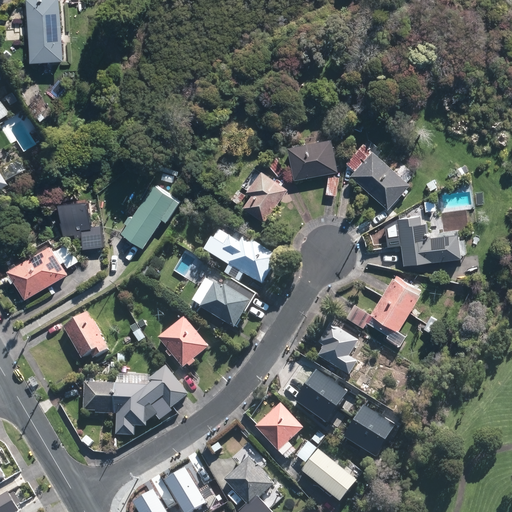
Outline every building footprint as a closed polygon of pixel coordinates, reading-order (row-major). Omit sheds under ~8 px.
[(67,58),(62,0),(27,0),(32,61),(67,58)] [(333,139),(289,148),(295,180),(339,172),(333,139)] [(373,151),(373,152),(364,144),(347,163),(356,171),(351,177),(389,209),(411,184),(373,151)] [(287,170),(277,158),(270,164),(279,176),(287,170)] [(289,189),(263,171),(248,192),(253,195),(244,208),(265,222),(289,189)] [(339,178),(329,176),(326,194),(336,196),(339,178)] [(181,202),(178,200),(178,199),(156,184),(123,234),(145,248),(164,219),(168,222),(181,202)] [(62,203),(64,229),(65,236),(76,235),(76,238),(83,237),(82,230),(92,229),(89,200),(62,203)] [(405,266),(463,258),(459,230),(430,234),(429,223),(422,223),(421,216),(399,219),(405,266)] [(83,230),(85,248),(104,246),(102,228),(83,230)] [(230,266),(225,273),(240,282),(245,274),(263,285),(280,256),(254,241),(252,243),(244,239),(241,244),(230,237),(225,245),(213,238),(206,251),(230,266)] [(69,243),(58,249),(69,268),(80,262),(69,243)] [(9,271),(26,299),(70,274),(53,246),(9,271)] [(407,336),(399,331),(421,295),(420,294),(422,290),(397,275),(395,279),(394,278),(372,315),(356,305),(348,318),(364,328),(368,322),(389,335),(387,337),(401,345),(407,336)] [(202,308),(237,329),(253,303),(258,294),(233,279),(228,288),(218,282),(202,308)] [(95,359),(111,350),(107,343),(107,344),(102,336),(104,335),(95,320),(94,321),(89,313),(65,327),(83,359),(92,354),(95,359)] [(186,318),(160,339),(184,368),(189,364),(190,367),(197,362),(195,360),(210,347),(186,318)] [(358,362),(350,357),(360,341),(332,324),(320,344),(326,347),(320,357),(350,375),(358,362)] [(116,434),(134,435),(135,425),(146,426),(146,421),(155,414),(159,419),(171,410),(170,408),(188,393),(165,365),(149,378),(151,381),(147,384),(84,381),(83,409),(95,410),(95,412),(117,413),(116,434)] [(293,406),(327,430),(348,399),(315,376),(293,406)] [(257,427),(279,451),(284,456),(293,447),(289,442),(304,428),(282,404),(257,427)] [(342,438),(375,461),(397,431),(363,408),(342,438)] [(320,444),(326,436),(319,431),(313,439),(320,444)] [(306,465),(318,449),(309,442),(297,458),(306,465)] [(302,471),(341,503),(359,482),(320,450),(302,471)] [(262,467),(260,468),(250,457),(225,480),(250,508),(275,485),(268,477),(269,475),(262,467)] [(190,511),(206,503),(185,468),(164,481),(183,511),(190,511)] [(166,511),(153,489),(132,501),(138,511),(166,511)] [(0,495),(0,511),(14,511),(18,510),(7,492),(0,495)]
